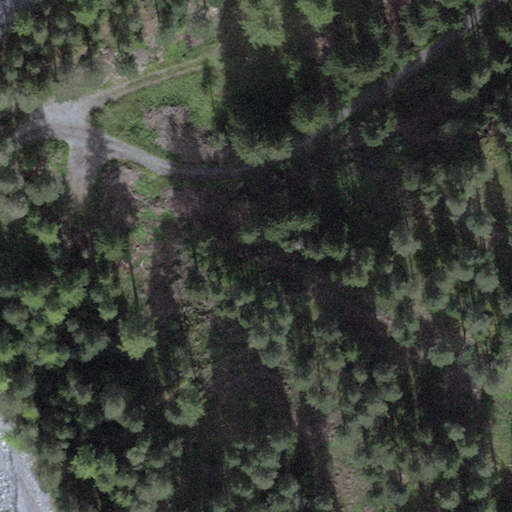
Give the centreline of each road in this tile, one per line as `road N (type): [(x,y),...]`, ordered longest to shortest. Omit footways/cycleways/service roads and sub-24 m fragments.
road 1 (track): [(489,0),(301,141),(240,172),(183,173),(119,142),(72,131),(17,138),(0,151)]
road 2 (track): [(72,131),(91,95),(264,0)]
